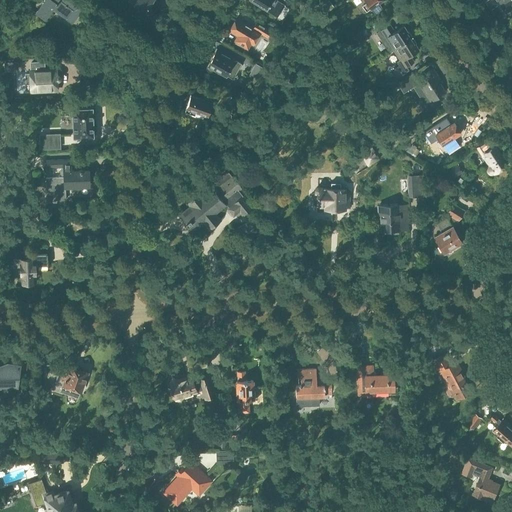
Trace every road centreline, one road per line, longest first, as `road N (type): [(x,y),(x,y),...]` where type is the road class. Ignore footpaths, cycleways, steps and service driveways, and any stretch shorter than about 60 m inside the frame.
road 1 (residential): [(120,315),(474,299)]
road 2 (residential): [(120,315),(123,182),(148,110),(210,0)]
road 3 (residential): [(119,511),(120,315)]
road 4 (residential): [(511,152),(418,0)]
road 5 (residential): [(0,322),(120,315)]
